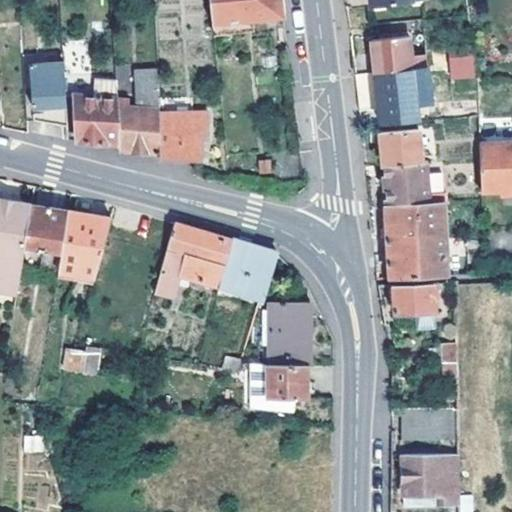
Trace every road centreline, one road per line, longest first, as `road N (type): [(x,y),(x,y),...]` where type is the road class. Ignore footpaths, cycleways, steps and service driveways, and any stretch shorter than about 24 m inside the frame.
road 1 (tertiary): [(0,148),(291,229),(321,250)]
road 2 (tertiary): [(355,511),(352,314),(321,250)]
road 3 (residential): [(321,250),(336,202),(317,0)]
